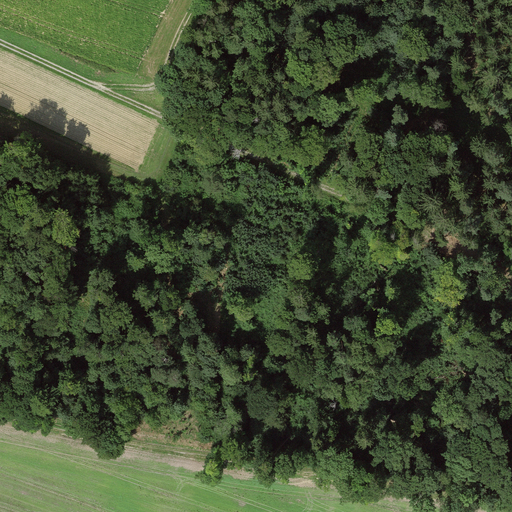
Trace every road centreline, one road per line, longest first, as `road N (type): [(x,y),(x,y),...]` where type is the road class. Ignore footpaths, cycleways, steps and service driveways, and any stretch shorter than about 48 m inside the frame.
road 1 (track): [(0,411),(511,503)]
road 2 (track): [(95,87),(410,222),(511,277)]
road 3 (track): [(0,43),(95,87),(147,90),(165,77),(200,0)]
